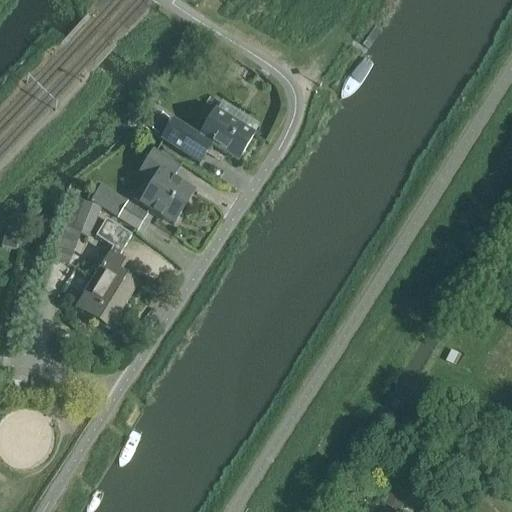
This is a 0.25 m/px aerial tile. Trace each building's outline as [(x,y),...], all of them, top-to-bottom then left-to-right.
[(167,120),(155,112),(146,127),(158,134),(167,120)] [(198,139),(172,123),(161,141),(200,166),(211,147),(238,163),(254,137),(214,113),(198,139)] [(140,207),(173,227),(194,194),(173,181),(180,170),(153,154),(140,176),(146,180),(133,201),(140,205),(140,207)] [(91,203),(137,233),(148,216),(102,186),(91,203)] [(82,204),(72,233),(88,240),(99,210),(82,204)] [(131,271),(118,262),(132,239),(107,224),(96,241),(113,251),(75,311),(110,332),(120,317),(118,315),(118,314),(118,313),(123,305),(125,306),(127,305),(138,287),(126,280),(131,271)] [(16,252),(19,237),(5,234),(2,249),(16,252)] [(394,506),(409,501),(403,484),(388,489),(394,506)]
